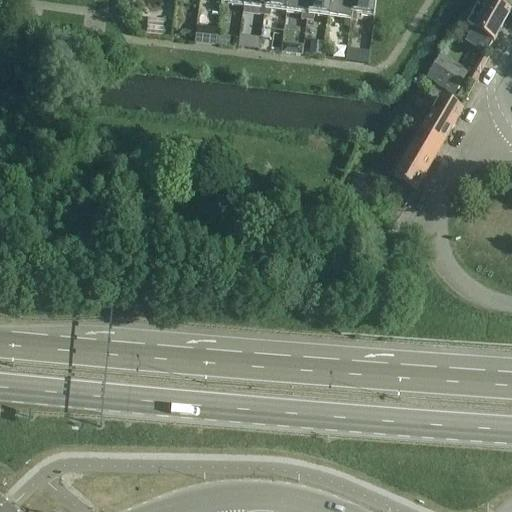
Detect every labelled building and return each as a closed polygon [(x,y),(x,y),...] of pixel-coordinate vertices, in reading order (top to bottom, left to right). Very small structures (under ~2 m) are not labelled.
[(242,9),(243,0),(215,0),(215,5),(220,5),(220,6),(221,6),(220,11),(226,12),(227,7),(242,9)] [(243,0),(242,9),(258,11),(258,16),(269,17),(270,12),(287,14),(289,0),(243,0)] [(349,22),(351,0),(289,0),(287,14),(305,16),(305,22),(312,23),(313,17),(349,22)] [(351,0),(349,22),(351,22),(352,16),(373,19),(375,0),(351,0)] [(493,43),(509,14),(483,0),(481,0),(467,28),(493,43)] [(280,54),(280,55),(291,56),(292,46),(281,44),(280,54)] [(433,67),(426,79),(453,96),(467,73),(452,63),(445,74),(433,67)] [(415,140),(438,153),(460,113),(438,101),(415,140)] [(415,192),(438,153),(415,140),(393,179),(415,192)]
